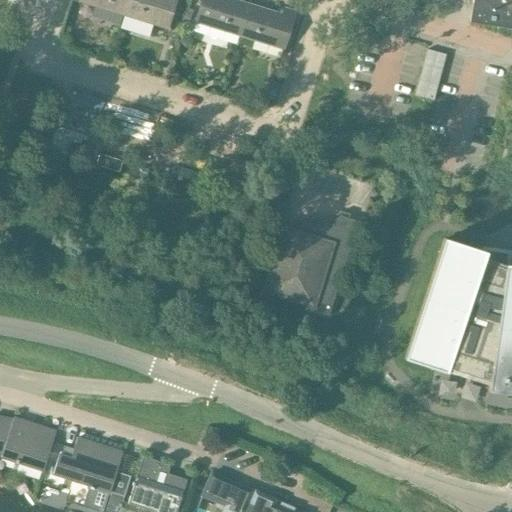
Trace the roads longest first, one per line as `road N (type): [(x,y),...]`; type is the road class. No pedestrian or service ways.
road 1 (residential): [(328,0),(286,123),(270,132),(47,64),(35,43),(49,0)]
road 2 (unclassified): [(511,507),(185,379)]
road 3 (residential): [(188,453),(3,387)]
road 4 (unclassified): [(185,379),(108,351),(0,327)]
road 5 (unclassified): [(3,387),(166,392),(185,379)]
